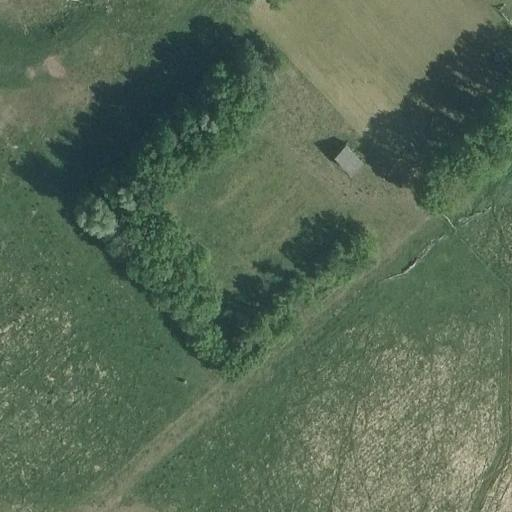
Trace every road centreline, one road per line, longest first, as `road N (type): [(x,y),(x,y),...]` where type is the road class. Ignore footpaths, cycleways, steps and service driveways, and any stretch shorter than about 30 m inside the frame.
road 1 (track): [(88,511),(389,244)]
road 2 (unclassified): [(389,244),(511,134)]
